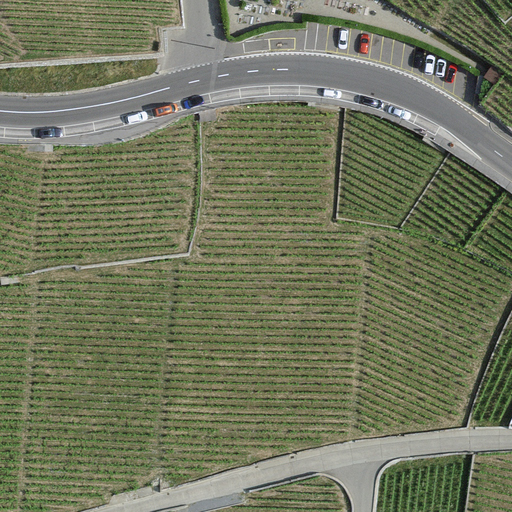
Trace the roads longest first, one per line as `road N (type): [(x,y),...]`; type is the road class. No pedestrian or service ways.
road 1 (tertiary): [(0,110),(86,107),(249,71),(339,72),(435,105),(511,163)]
road 2 (track): [(131,511),(367,454)]
road 3 (track): [(367,454),(511,442)]
